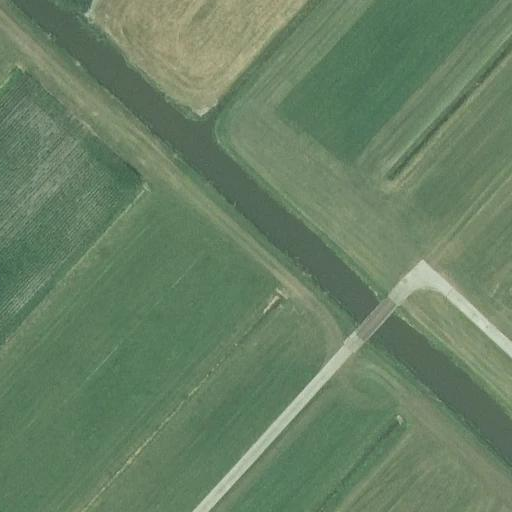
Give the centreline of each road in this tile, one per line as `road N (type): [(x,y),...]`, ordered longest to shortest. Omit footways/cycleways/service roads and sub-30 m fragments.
road 1 (track): [(201,511),(351,348)]
road 2 (track): [(511,354),(421,275)]
